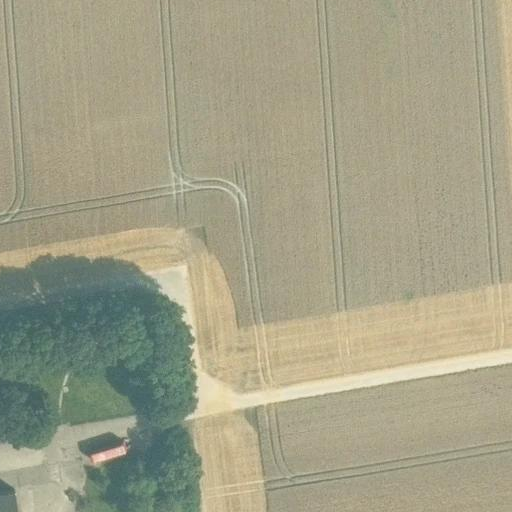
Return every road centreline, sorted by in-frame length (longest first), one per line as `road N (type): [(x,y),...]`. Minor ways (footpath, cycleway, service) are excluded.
road 1 (track): [(511,357),(198,409),(175,276),(0,306)]
road 2 (track): [(0,438),(198,409)]
